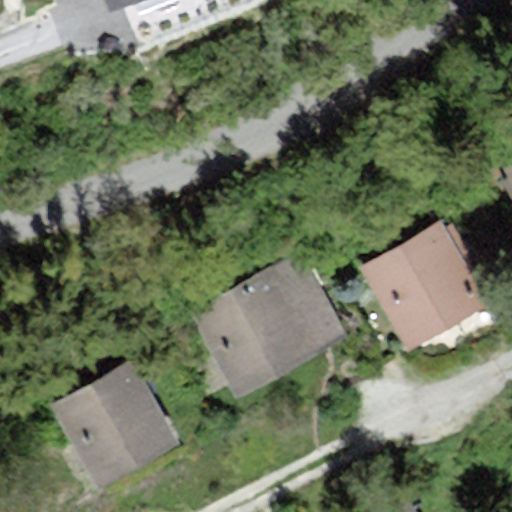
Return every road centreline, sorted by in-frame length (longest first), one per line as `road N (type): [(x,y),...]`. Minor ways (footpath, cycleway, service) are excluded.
road 1 (unclassified): [(479,0),(347,85),(175,170),(0,227)]
road 2 (residential): [(229,511),(511,367)]
